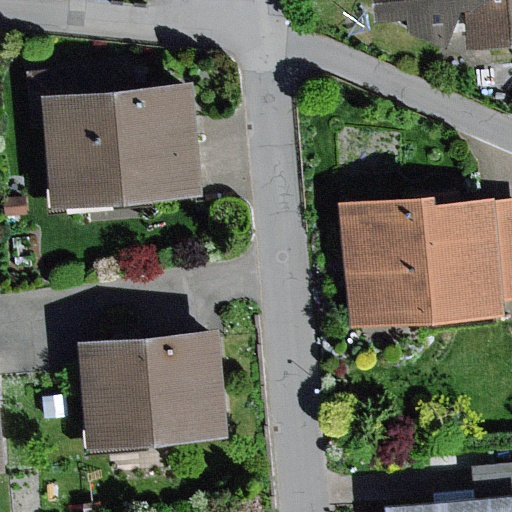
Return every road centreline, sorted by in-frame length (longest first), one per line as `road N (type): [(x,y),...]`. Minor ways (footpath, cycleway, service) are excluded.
road 1 (residential): [(306,511),(265,35)]
road 2 (residential): [(265,35),(333,56),(511,138)]
road 3 (residential): [(0,18),(265,35)]
